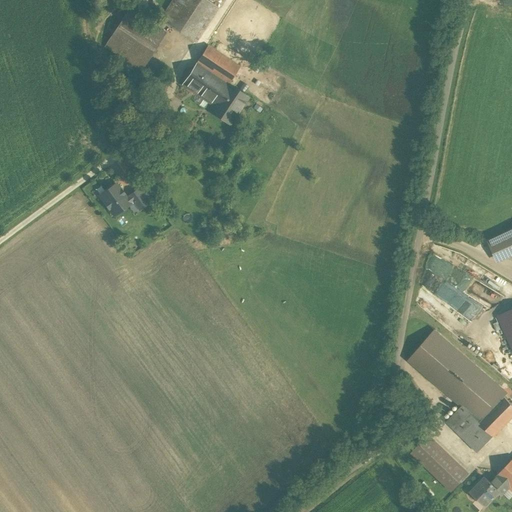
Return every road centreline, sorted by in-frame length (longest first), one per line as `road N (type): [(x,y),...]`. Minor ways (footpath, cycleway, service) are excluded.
road 1 (unclassified): [(471,0),(382,435),(300,511)]
road 2 (unclassified): [(0,241),(113,157)]
